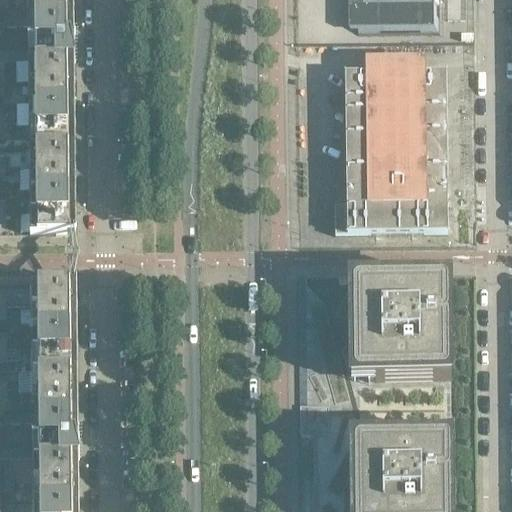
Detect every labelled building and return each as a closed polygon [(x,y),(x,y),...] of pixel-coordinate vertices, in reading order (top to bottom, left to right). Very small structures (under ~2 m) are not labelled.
[(0,0),(0,11),(9,12),(8,0),(0,0)] [(74,28),(74,0),(27,0),(27,21),(35,21),(43,21),(51,21),(59,21),(67,21),(67,30),(67,32),(74,31),(74,28)] [(357,0),(358,37),(440,37),(439,0),(357,0)] [(12,30),(11,21),(3,21),(4,30),(12,30)] [(20,30),(19,21),(11,21),(12,30),(20,30)] [(28,30),(27,21),(19,21),(20,30),(28,30)] [(36,30),(35,21),(27,21),(28,30),(36,30)] [(43,30),(43,21),(35,21),(36,30),(43,30)] [(51,30),(51,21),(43,21),(43,30),(51,30)] [(59,30),(59,21),(51,21),(51,30),(59,30)] [(67,30),(67,21),(59,21),(59,30),(67,30)] [(75,28),(74,28),(74,31),(67,32),(67,30),(59,30),(51,30),(43,30),(36,30),(28,30),(28,55),(36,55),(44,55),(52,55),(60,55),(68,55),(68,64),(68,65),(75,65),(75,28)] [(12,64),(12,55),(4,55),(4,64),(12,64)] [(20,64),(20,55),(12,55),(12,64),(20,64)] [(28,64),(28,55),(20,55),(20,64),(28,64)] [(36,64),(36,55),(28,55),(28,64),(36,64)] [(44,64),(44,55),(36,55),(36,64),(44,64)] [(52,64),(52,55),(44,55),(44,64),(52,64)] [(60,64),(60,55),(52,55),(52,64),(60,64)] [(68,64),(68,55),(60,55),(60,64),(68,64)] [(75,85),(75,65),(68,65),(68,64),(60,64),(52,64),(44,64),(36,64),(28,64),(28,86),(75,85)] [(448,237),(446,77),(345,78),(347,210),(335,210),(335,239),(448,237)] [(75,107),(75,85),(28,86),(28,107),(75,107)] [(75,129),(75,107),(28,107),(29,129),(75,129)] [(76,151),(75,129),(29,129),(29,151),(76,151)] [(76,172),(76,151),(29,151),(29,173),(76,172)] [(76,194),(76,172),(29,173),(29,194),(76,194)] [(76,216),(76,194),(29,194),(30,216),(76,216)] [(77,238),(76,216),(30,216),(30,239),(70,238),(77,238)] [(451,442),(450,384),(451,384),(450,286),(451,286),(451,284),(340,285),(340,287),(306,287),(306,279),(298,279),(300,437),(314,437),(314,511),(452,511),(452,442),(451,442)] [(77,309),(77,287),(70,287),(70,286),(69,286),(30,287),(31,309),(77,309)] [(77,330),(77,309),(31,309),(31,331),(77,330)] [(78,352),(77,330),(31,331),(31,353),(78,352)] [(78,374),(78,352),(31,353),(31,374),(78,374)] [(78,396),(78,374),(31,374),(31,396),(78,396)] [(78,425),(78,396),(31,396),(32,418),(40,418),(48,418),(56,418),(64,418),(72,418),(72,427),(78,427),(78,425)] [(15,427),(15,418),(7,418),(7,427),(15,427)] [(24,427),(23,418),(15,418),(15,427),(24,427)] [(32,427),(32,418),(23,418),(24,427),(32,427)] [(40,427),(40,418),(32,418),(32,427),(40,427)] [(48,427),(48,418),(40,418),(40,427),(48,427)] [(56,427),(56,418),(48,418),(48,427),(56,427)] [(64,427),(64,418),(56,418),(56,427),(64,427)] [(72,427),(72,418),(64,418),(64,427),(72,427)] [(79,425),(78,425),(78,427),(72,427),(64,427),(56,427),(48,427),(40,427),(32,427),(32,452),(40,452),(48,452),(56,452),(64,452),(72,451),(79,451),(79,425)] [(72,461),(72,451),(64,452),(64,461),(72,461)] [(16,461),(16,452),(7,452),(8,461),(16,461)] [(24,461),(24,452),(16,452),(16,461),(24,461)] [(32,461),(32,452),(24,452),(24,461),(32,461)] [(40,461),(40,452),(32,452),(32,461),(40,461)] [(48,461),(48,452),(40,452),(40,461),(48,461)] [(56,461),(56,452),(48,452),(48,461),(56,461)] [(64,461),(64,452),(56,452),(56,461),(64,461)] [(79,482),(79,462),(72,462),(72,461),(64,461),(56,461),(48,461),(40,461),(32,461),(32,483),(79,482)] [(14,483),(13,471),(4,471),(4,483),(14,483)] [(79,504),(79,482),(32,483),(33,504),(79,504)] [(14,495),(14,483),(4,483),(5,495),(14,495)]
